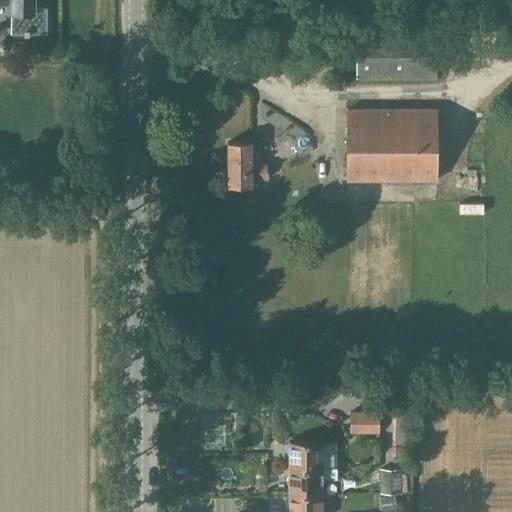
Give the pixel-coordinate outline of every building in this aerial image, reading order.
[(34,6),(34,0),(0,0),(0,3),(11,4),(11,11),(14,12),(14,31),(46,31),(46,7),(34,6)] [(436,77),(436,28),(356,28),(356,77),(436,77)] [(436,179),(436,108),(347,108),(347,179),(436,179)] [(268,178),(268,164),(251,164),(251,141),(228,141),(228,185),(251,185),(251,178),(268,178)] [(379,431),(379,411),(350,410),(350,431),(379,431)] [(322,467),(322,440),(289,440),(289,467),(322,467)] [(289,467),(289,493),(322,493),(322,478),(337,478),(337,467),(322,467),(289,467)] [(380,493),(397,493),(402,492),(401,468),(379,469),(380,493)] [(321,511),(322,493),(289,493),(289,511),(321,511)]
